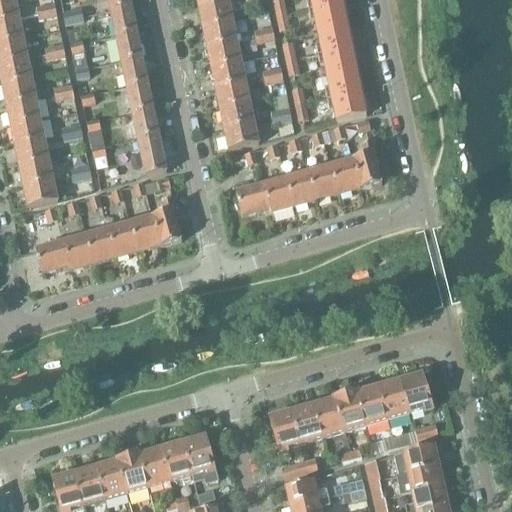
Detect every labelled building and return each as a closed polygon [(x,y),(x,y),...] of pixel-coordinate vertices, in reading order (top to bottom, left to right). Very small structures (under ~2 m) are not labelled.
[(106,0),(109,13),(130,8),(128,0),(106,0)] [(195,0),(198,11),(228,5),(227,0),(195,0)] [(306,2),(308,13),(342,6),(341,0),(310,0),(310,1),(306,2)] [(0,3),(0,25),(19,22),(15,1),(0,3)] [(273,4),(276,18),(285,16),(283,2),(273,4)] [(60,5),(63,23),(89,17),(88,11),(70,15),(68,4),(60,5)] [(198,11),(202,31),(232,25),(228,5),(198,11)] [(315,23),(317,34),(347,28),(342,6),(308,13),(310,24),(315,23)] [(36,11),(37,18),(55,14),(54,8),(36,11)] [(109,13),(115,39),(136,34),(130,8),(109,13)] [(55,14),(37,18),(38,24),(56,20),(55,14)] [(89,17),(63,23),(65,29),(83,25),(82,19),(90,18),(89,17)] [(276,22),(279,35),(289,33),(286,19),(276,22)] [(0,25),(0,46),(23,42),(19,22),(0,25)] [(202,31),(207,52),(237,46),(232,25),(202,31)] [(315,47),(317,58),(352,51),(347,28),(317,34),(320,46),(315,47)] [(254,35),(255,42),(273,38),(272,31),(254,35)] [(115,39),(120,65),(141,60),(136,34),(115,39)] [(273,38),(255,42),(256,47),(274,44),(273,38)] [(0,46),(0,67),(27,62),(23,42),(0,46)] [(69,49),(71,58),(84,55),(82,46),(69,49)] [(207,52),(211,72),(241,66),(237,46),(207,52)] [(282,49),(285,62),(295,60),(292,46),(282,49)] [(62,48),(44,52),(46,58),(64,55),(62,48)] [(324,68),(327,79),(357,73),(352,51),(317,58),(320,69),(324,68)] [(64,55),(46,58),(46,61),(47,65),(65,61),(64,56),(64,55)] [(85,60),(72,63),(75,74),(87,72),(85,60)] [(120,65),(126,90),(147,86),(141,60),(120,65)] [(0,67),(0,81),(1,89),(32,83),(27,62),(0,67)] [(286,66),(289,80),(299,78),(296,64),(286,66)] [(211,72),(215,93),(245,86),(241,66),(211,72)] [(75,74),(76,83),(89,81),(87,72),(75,74)] [(262,76),(263,82),(282,79),(280,72),(262,76)] [(324,92),(327,103),(361,96),(357,73),(327,79),(329,91),(324,92)] [(282,79),(263,82),(265,88),(283,84),(282,79)] [(1,89),(6,109),(36,103),(32,83),(1,89)] [(126,90),(132,117),(153,113),(147,86),(126,90)] [(215,93),(219,113),(249,107),(245,86),(215,93)] [(53,93),(54,99),(72,95),(71,89),(53,93)] [(292,94),(294,108),(304,106),(302,92),(292,94)] [(72,95),(54,99),(56,106),(74,102),(72,95)] [(361,96),(327,103),(329,114),(334,113),(336,125),(366,119),(361,96)] [(80,100),(82,110),(95,107),(93,98),(80,100)] [(6,109),(10,129),(40,123),(36,103),(6,109)] [(219,113),(224,133),(254,127),(249,107),(219,113)] [(295,112),(298,125),(308,123),(305,110),(295,112)] [(132,117),(137,143),(158,139),(153,113),(132,117)] [(271,116),(272,123),(290,119),(289,113),(271,116)] [(290,119),(272,123),(273,128),(291,125),(290,119)] [(10,129),(14,150),(44,143),(40,123),(10,129)] [(86,126),(88,135),(100,133),(98,124),(86,126)] [(356,127),(358,137),(370,134),(368,125),(356,127)] [(254,127),(224,133),(228,154),(258,147),(254,127)] [(61,133),(62,140),(81,136),(79,129),(61,133)] [(333,133),(337,144),(346,142),(342,130),(333,133)] [(81,136),(62,140),(64,145),(82,142),(81,136)] [(311,139),(315,151),(324,148),(320,136),(311,139)] [(101,137),(89,140),(91,152),(104,149),(101,137)] [(158,139),(137,143),(145,180),(166,175),(158,139)] [(289,145),(292,157),(301,154),(298,142),(289,145)] [(14,150),(18,170),(49,164),(44,143),(14,150)] [(352,163),(352,164),(353,164),(361,192),(360,192),(360,193),(381,187),(373,158),(375,157),(372,145),(360,148),(364,160),(352,163)] [(91,152),(93,161),(106,159),(104,149),(91,152)] [(267,151),(270,163),(279,160),(276,149),(267,151)] [(244,158),(248,169),(257,167),(253,155),(244,158)] [(231,175),(248,169),(244,158),(228,163),(231,175)] [(18,170),(23,190),(53,184),(49,164),(18,170)] [(353,164),(352,164),(330,171),(337,198),(360,192),(361,192),(353,164)] [(70,173),(71,180),(89,177),(88,170),(70,173)] [(330,171),(307,177),(315,205),(337,198),(330,171)] [(89,177),(71,180),(72,186),(91,182),(89,177)] [(307,177),(286,183),(294,211),(315,205),(307,177)] [(170,191),(168,182),(156,184),(158,194),(170,191)] [(286,183),(264,189),(270,212),(269,212),(271,217),(294,211),(286,183)] [(53,184),(23,190),(27,211),(57,205),(53,184)] [(145,198),(142,187),(133,189),(136,201),(145,198)] [(270,212),(264,189),(236,197),(242,220),(269,212),(270,212)] [(124,205),(120,193),(111,196),(114,207),(124,205)] [(101,211),(98,199),(89,202),(92,214),(101,211)] [(151,220),(152,221),(160,249),(159,249),(160,250),(181,244),(173,215),(175,214),(172,201),(160,205),(164,216),(151,220)] [(79,217),(76,206),(67,208),(70,220),(79,217)] [(57,224),(54,212),(44,215),(48,226),(57,224)] [(152,221),(130,228),(138,255),(159,249),(160,249),(152,221)] [(130,228),(107,234),(115,262),(138,255),(130,228)] [(107,234),(86,240),(94,268),(115,262),(107,234)] [(86,240),(63,246),(70,269),(69,269),(70,274),(94,268),(86,240)] [(70,269),(63,246),(35,254),(42,277),(69,269),(70,269)] [(422,378),(400,385),(410,417),(423,413),(423,415),(432,413),(422,378)] [(379,392),(378,392),(388,423),(410,417),(400,385),(385,389),(386,393),(379,394),(379,392)] [(371,393),(357,397),(366,430),(388,423),(378,392),(379,395),(372,396),(371,393)] [(334,402),(334,403),(335,403),(344,436),(366,430),(357,397),(357,395),(334,402)] [(314,410),(322,442),(344,436),(335,403),(334,403),(320,407),(321,411),(315,413),(314,410)] [(306,411),(291,416),(300,448),(322,442),(314,410),(313,411),(314,413),(307,415),(306,411)] [(300,448),(291,416),(269,422),(279,456),(288,454),(288,452),(300,448)] [(414,434),(417,445),(437,440),(434,429),(414,434)] [(402,437),(393,440),(397,451),(404,449),(408,448),(405,437),(402,437)] [(385,443),(384,443),(386,451),(387,454),(390,453),(397,451),(393,440),(385,443)] [(206,441),(184,447),(193,479),(195,486),(205,483),(206,487),(218,484),(206,441)] [(162,454),(171,485),(193,479),(184,447),(168,451),(169,454),(163,456),(162,454)] [(396,470),(398,478),(436,469),(435,463),(437,460),(435,453),(433,452),(432,450),(404,456),(407,468),(396,470)] [(359,453),(349,456),(352,464),(361,461),(359,453)] [(140,459),(149,492),(171,485),(162,454),(161,454),(162,456),(155,458),(154,455),(140,459)] [(352,464),(349,456),(340,458),(342,466),(352,464)] [(140,457),(117,463),(118,465),(127,498),(149,492),(140,459),(140,457)] [(314,463),(306,465),(309,476),(317,474),(314,463)] [(97,472),(96,472),(105,504),(127,498),(118,465),(103,470),(104,473),(98,474),(97,472)] [(309,476),(306,465),(281,472),(284,483),(309,476)] [(401,498),(413,495),(443,488),(441,480),(439,478),(436,469),(398,478),(396,479),(401,498)] [(89,473),(74,478),(83,510),(105,504),(96,472),(97,475),(90,476),(89,473)] [(367,477),(369,484),(378,482),(376,474),(367,477)] [(74,478),(52,484),(60,511),(74,511),(83,510),(74,478)] [(378,482),(369,484),(371,493),(380,490),(378,482)] [(348,487),(350,495),(364,492),(362,483),(348,487)] [(313,484),(285,490),(289,509),(328,500),(326,493),(316,495),(313,484)] [(405,509),(405,511),(427,511),(445,508),(444,500),(445,498),(443,488),(413,495),(416,506),(405,509)] [(364,492),(350,495),(350,496),(353,495),(355,503),(365,500),(364,493),(364,492)] [(216,504),(213,494),(198,499),(201,508),(216,504)] [(328,500),(289,509),(290,511),(319,511),(319,510),(330,508),(328,500)]
